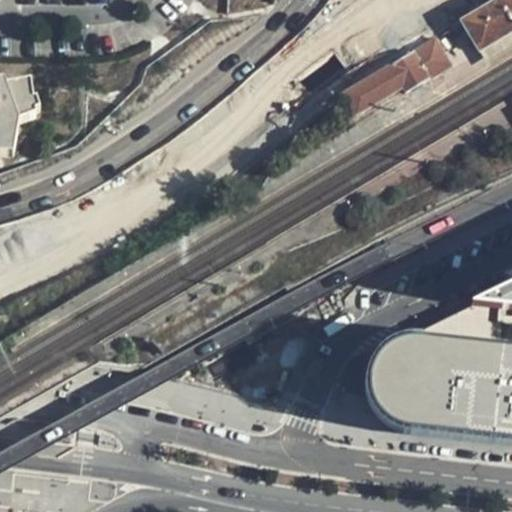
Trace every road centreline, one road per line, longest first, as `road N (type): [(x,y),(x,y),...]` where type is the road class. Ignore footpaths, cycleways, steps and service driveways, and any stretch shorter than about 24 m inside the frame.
road 1 (primary): [(0,461),(511,192)]
road 2 (trunk): [(433,0),(119,226),(0,282)]
road 3 (secondary): [(308,0),(176,121),(0,217)]
road 4 (unclassified): [(288,455),(337,333),(511,237)]
road 5 (primary): [(0,452),(321,511)]
road 6 (primary): [(288,455),(121,416),(0,400)]
road 7 (primary): [(511,484),(288,455)]
road 8 (residential): [(125,0),(0,6)]
